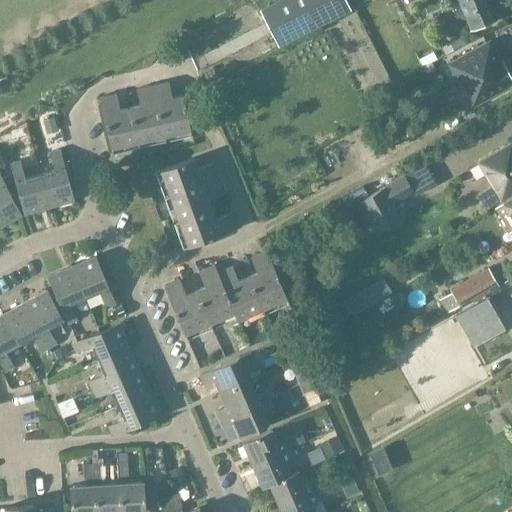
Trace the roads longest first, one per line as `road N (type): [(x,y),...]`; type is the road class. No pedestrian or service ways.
road 1 (residential): [(127,288),(254,233),(211,131),(170,69),(99,91),(74,117),(96,226)]
road 2 (residential): [(221,511),(127,288)]
road 3 (unknown): [(184,423),(121,439),(33,443),(15,431),(0,387)]
